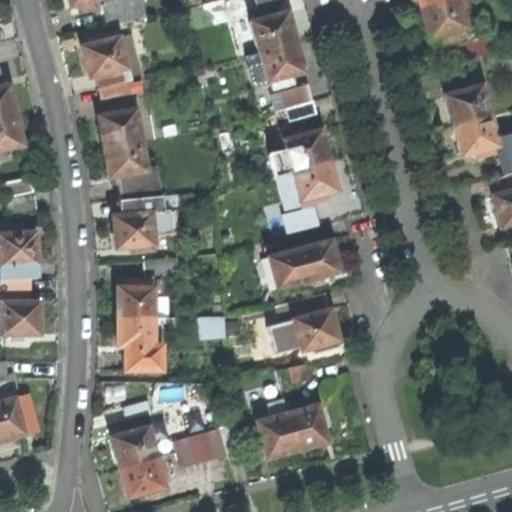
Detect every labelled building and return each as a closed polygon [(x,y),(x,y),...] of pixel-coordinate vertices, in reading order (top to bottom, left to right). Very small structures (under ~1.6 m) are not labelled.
[(94,10),(92,1),(94,0),(65,0),(68,7),(75,6),(77,14),(94,10)] [(120,0),(100,5),(104,27),(145,18),(140,0),(120,0)] [(251,0),(254,9),(281,1),(281,0),(251,0)] [(415,0),(417,9),(449,0),(415,0)] [(476,22),(470,0),(449,0),(417,9),(423,29),(426,39),(440,35),(442,43),(465,37),(462,29),(462,28),(461,26),(476,22)] [(248,23),(256,54),(292,44),(286,21),(284,13),(248,23)] [(92,78),(95,91),(138,82),(139,82),(135,67),(123,70),(113,32),(96,37),(97,43),(78,48),(82,63),(86,79),(92,78)] [(481,38),(450,46),(455,63),(486,55),(481,38)] [(250,87),(300,73),(298,63),(292,44),(256,54),(242,57),(250,87)] [(95,91),(97,103),(141,95),(138,82),(95,91)] [(277,93),(282,110),(309,102),(304,85),(277,93)] [(0,119),(13,117),(8,94),(6,87),(0,88),(0,119)] [(478,88),(441,98),(445,109),(450,127),(486,117),(478,88)] [(287,128),(286,122),(312,115),(309,102),(282,110),(282,111),(272,114),(276,131),(287,128)] [(96,128),(99,148),(137,142),(132,112),(126,113),(125,106),(108,109),(109,116),(103,117),(94,118),(96,128)] [(0,158),(3,158),(1,152),(21,148),(17,134),(13,117),(0,119),(0,158)] [(489,128),(486,117),(450,127),(455,148),(458,157),(476,152),(478,158),(495,154),(501,177),(511,174),(511,134),(500,138),(497,125),(489,128)] [(271,177),(274,176),(325,162),(318,138),(316,131),(297,137),(295,130),(278,135),(282,152),(266,157),(271,177)] [(113,178),(117,202),(157,199),(150,160),(140,161),(137,142),(99,148),(104,171),(105,179),(113,178)] [(298,208),(316,203),(314,197),(333,191),(330,179),(325,162),(274,176),(280,196),(294,192),(298,208)] [(511,174),(501,177),(487,181),(491,196),(488,197),(492,210),(496,228),(511,223),(511,174)] [(5,198),(31,192),(28,177),(1,183),(5,198)] [(8,214),(35,209),(32,195),(5,200),(8,214)] [(133,254),(151,252),(149,236),(176,233),(175,213),(160,214),(159,198),(157,199),(117,202),(119,218),(110,219),(112,234),(113,249),(132,247),(133,254)] [(285,235),(315,226),(310,209),(280,217),(285,235)] [(0,235),(0,280),(36,278),(34,243),(33,234),(0,235)] [(268,292),(335,273),(331,258),(327,243),(259,261),(268,292)] [(139,262),(141,277),(171,275),(170,259),(139,262)] [(114,298),(114,318),(150,318),(150,283),(129,283),(129,289),(114,289),(114,298)] [(310,356),(336,349),(331,327),(322,295),(273,307),(278,325),(264,328),(272,356),(297,349),(298,353),(308,350),(310,356)] [(204,297),(205,319),(221,319),(220,297),(204,297)] [(0,335),(37,336),(37,319),(37,304),(0,304),(0,335)] [(123,372),(159,372),(159,348),(161,348),(161,325),(173,325),(173,319),(150,318),(114,318),(114,337),(114,348),(123,348),(123,372)] [(197,342),(207,341),(205,319),(195,319),(197,342)] [(207,341),(223,341),(221,319),(205,319),(207,341)] [(0,363),(0,397),(13,394),(9,376),(7,363),(0,363)] [(290,384),(304,381),(301,367),(287,370),(290,384)] [(255,390),(274,385),(271,372),(251,377),(255,390)] [(0,442),(7,441),(21,436),(16,418),(27,415),(22,398),(0,403),(0,442)] [(124,421),(149,414),(145,401),(120,408),(124,421)] [(270,458),(293,452),(283,415),(279,401),(264,405),(268,420),(254,424),(263,460),(270,458)] [(312,447),(323,444),(313,408),(283,415),(293,452),(312,447)] [(112,454),(116,469),(152,458),(142,422),(125,426),(127,434),(108,439),(112,454)] [(224,459),(240,455),(232,423),(216,428),(216,430),(223,456),(224,459)] [(159,473),(223,456),(216,430),(169,443),(172,453),(155,457),(159,473)] [(162,495),(152,458),(116,469),(121,486),(124,499),(144,493),(145,499),(162,495)]
